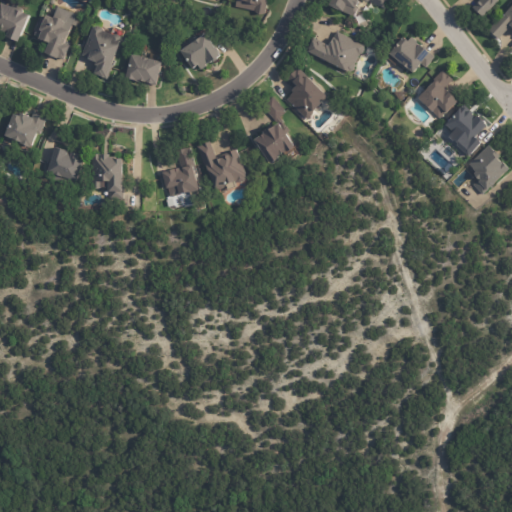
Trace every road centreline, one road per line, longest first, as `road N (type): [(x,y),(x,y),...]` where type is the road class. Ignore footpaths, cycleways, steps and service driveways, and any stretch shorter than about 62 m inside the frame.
road 1 (residential): [(0,67),(108,113),(186,111),(250,73),(273,43),(289,0)]
road 2 (track): [(444,511),(440,484),(456,403),(499,379),(511,358)]
road 3 (residential): [(421,0),(511,111)]
